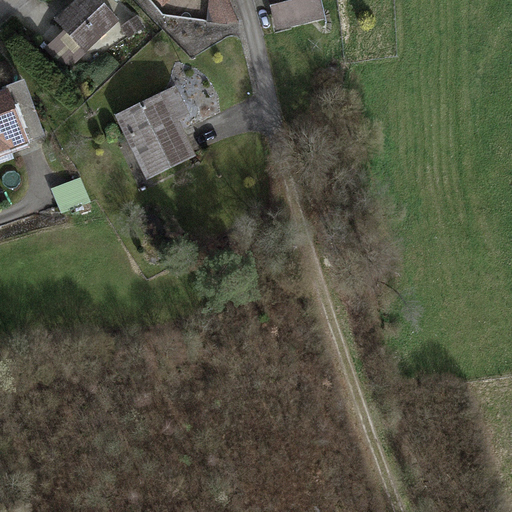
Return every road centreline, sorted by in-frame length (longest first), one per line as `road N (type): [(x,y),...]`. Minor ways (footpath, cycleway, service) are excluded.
road 1 (track): [(396,511),(267,127)]
road 2 (residential): [(240,0),(267,127)]
